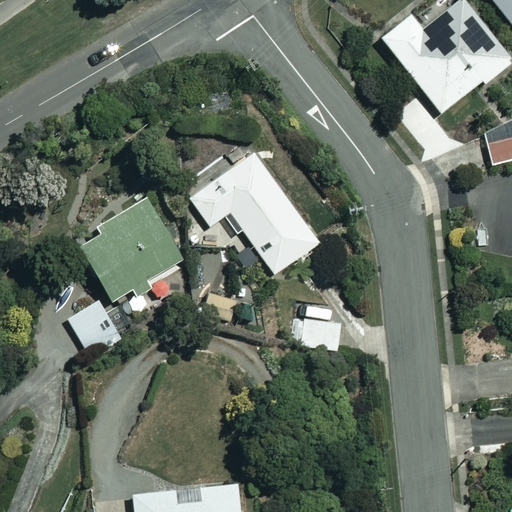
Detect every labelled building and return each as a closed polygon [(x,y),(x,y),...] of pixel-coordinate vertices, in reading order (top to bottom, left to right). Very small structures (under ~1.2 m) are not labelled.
[(506,60),(460,0),(454,0),(417,29),(406,15),(377,37),(437,114),(506,60)] [(511,0),(490,0),(511,29),(511,0)] [(511,158),(511,119),(479,129),(490,165),(511,158)] [(239,270),(259,256),(271,272),(313,242),(248,151),(186,196),(239,270)] [(177,259),(140,199),(71,242),(109,302),(177,259)] [(234,299),(207,295),(202,327),(230,331),(234,299)] [(119,338),(96,300),(65,319),(88,357),(119,338)] [(338,323),(303,320),(301,352),(335,355),(338,323)] [(235,511),(231,480),(128,495),(130,511),(235,511)]
